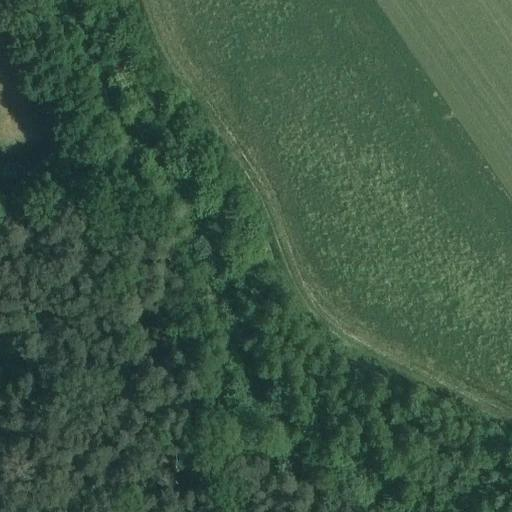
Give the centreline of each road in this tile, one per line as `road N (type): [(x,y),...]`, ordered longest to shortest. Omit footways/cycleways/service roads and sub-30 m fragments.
road 1 (track): [(450,511),(289,420),(256,390),(216,260),(157,158)]
road 2 (track): [(157,158),(107,96),(70,0)]
